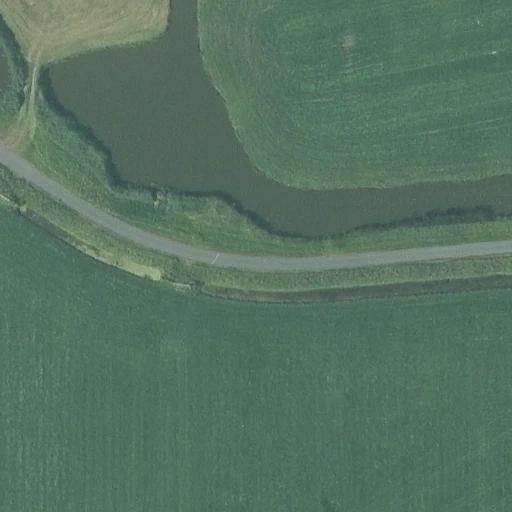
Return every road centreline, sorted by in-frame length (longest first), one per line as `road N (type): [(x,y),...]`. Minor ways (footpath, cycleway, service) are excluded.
road 1 (unclassified): [(511,246),(298,264),(196,256),(124,229),(0,155)]
road 2 (track): [(0,199),(15,166),(40,28)]
